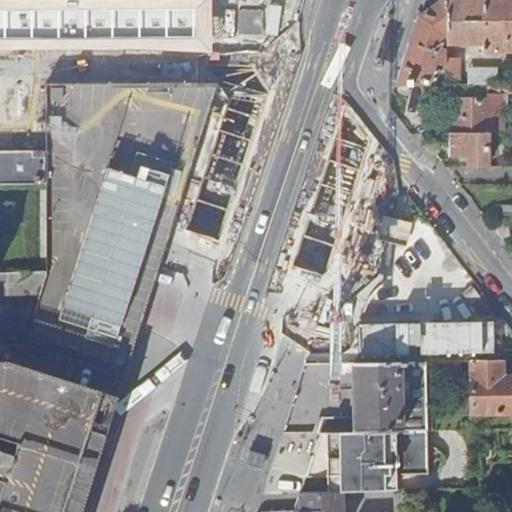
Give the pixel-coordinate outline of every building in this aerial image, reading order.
[(444,0),(419,18),(396,86),(445,86),(444,71),(438,69),(435,79),(431,78),(435,64),(444,67),(444,59),(445,44),(445,0),(444,0)] [(511,0),(445,0),(445,44),(482,45),(482,53),(511,52),(511,0)] [(444,71),(445,86),(455,86),(459,86),(459,69),(459,59),(444,59),(444,67),(444,71)] [(459,69),(459,86),(498,86),(498,69),(459,69)] [(171,87),(171,85),(151,84),(46,85),(45,139),(45,147),(45,153),(45,185),(29,185),(22,186),(21,191),(24,191),(24,211),(22,211),(22,217),(17,217),(16,232),(21,232),(21,237),(25,237),(24,257),(22,257),(22,262),(46,263),(53,262),(95,129),(116,129),(115,87),(171,87)] [(26,346),(0,346),(0,511),(81,511),(196,152),(217,85),(200,85),(197,94),(171,94),(171,87),(115,87),(116,129),(95,129),(53,262),(50,273),(49,274),(26,346)] [(455,135),(488,135),(488,95),(501,95),(500,93),(511,92),(511,85),(498,86),(459,86),(455,86),(455,102),(452,102),(451,117),(455,117),(455,135)] [(455,135),(449,136),(449,156),(469,156),(469,168),(488,167),(488,135),(455,135)] [(45,185),(45,153),(0,152),(0,185),(22,186),(29,185),(45,185)] [(0,298),(38,300),(46,275),(0,275),(0,298)] [(503,361),(510,361),(510,335),(425,337),(425,356),(468,355),(468,362),(470,362),(503,361)] [(511,376),(503,377),(503,361),(470,362),(471,415),(511,414),(511,376)] [(320,434),(427,431),(426,363),(355,364),(356,418),(320,419),(315,434),(320,434)] [(427,431),(320,434),(306,478),(327,478),(328,494),(336,493),(341,493),(397,492),(396,476),(428,475),(427,431)] [(328,494),(299,494),(299,511),(341,511),(341,493),(336,493),(328,494)]
